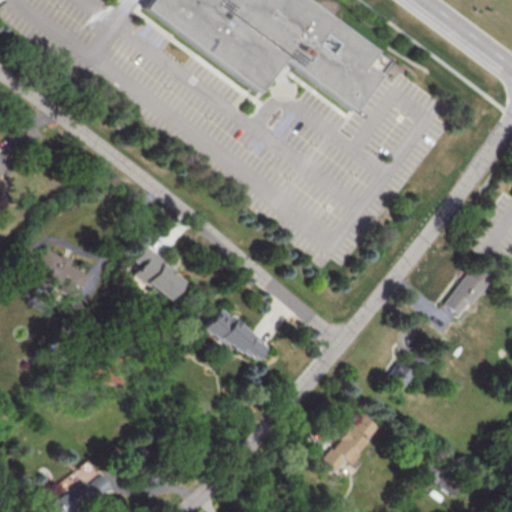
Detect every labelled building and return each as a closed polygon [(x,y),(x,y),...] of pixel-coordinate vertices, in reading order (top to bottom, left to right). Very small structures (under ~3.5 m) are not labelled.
[(139,7),(144,0),(303,0),(383,60),(346,109),(277,57),(251,91),(139,7)] [(54,290),(70,298),(83,274),(64,264),(67,260),(42,247),(28,274),(55,287),(54,290)] [(165,299),(181,277),(140,247),(130,260),(136,264),(129,273),(165,299)] [(484,278),(463,266),(441,306),(455,313),(461,302),(468,306),(484,278)] [(263,345),(215,307),(199,327),(233,353),(237,348),(251,360),(263,345)] [(381,381),(396,390),(408,372),(394,362),(381,381)] [(331,470),(339,458),(347,464),(373,425),(352,411),(319,462),(331,470)] [(40,506),(44,511),(73,511),(106,488),(95,473),(81,484),(77,479),(40,506)]
